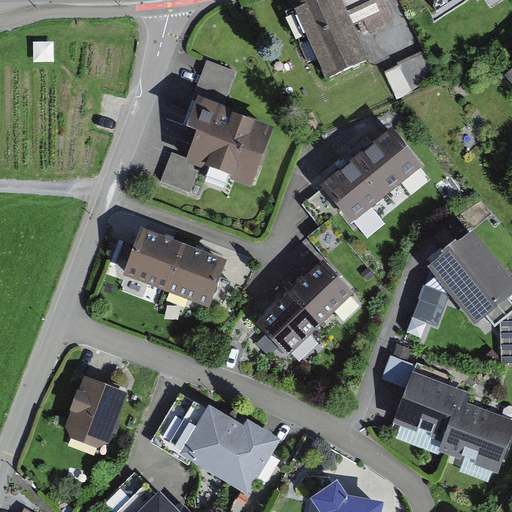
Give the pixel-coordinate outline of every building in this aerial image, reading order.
[(397,23),(384,0),(344,0),(338,4),(335,0),(302,0),(280,13),(321,89),(372,61),(362,42),(397,23)] [(497,0),(423,0),(432,12),(447,0),(475,0),(483,10),(497,0)] [(511,49),(498,64),(511,76),(511,49)] [(240,73),(204,60),(190,100),(202,104),(182,162),(171,159),(161,188),(207,204),(216,179),(258,194),(281,129),(227,110),(240,73)] [(419,164),(385,124),(344,158),(379,199),(419,164)] [(379,199),(344,158),(311,186),(356,239),(375,223),(364,211),(379,199)] [(158,301),(179,248),(135,230),(113,283),(158,301)] [(511,275),(474,230),(422,273),(469,330),(487,315),(504,326),(505,365),(511,364),(511,275)] [(201,320),(224,266),(179,248),(158,301),(201,320)] [(315,264),(281,296),(312,329),(330,312),(341,323),(357,308),(315,264)] [(312,329),(281,296),(251,324),(282,356),(312,329)] [(453,386),(401,370),(384,423),(436,439),(450,395),(453,386)] [(120,398),(78,381),(57,432),(100,449),(120,398)] [(496,409),(450,395),(434,447),(481,461),(496,409)] [(271,450),(183,401),(155,450),(244,499),(271,450)] [(188,511),(142,472),(107,511),(188,511)] [(321,484),(300,500),(303,511),(378,511),(379,507),(332,502),(321,484)]
